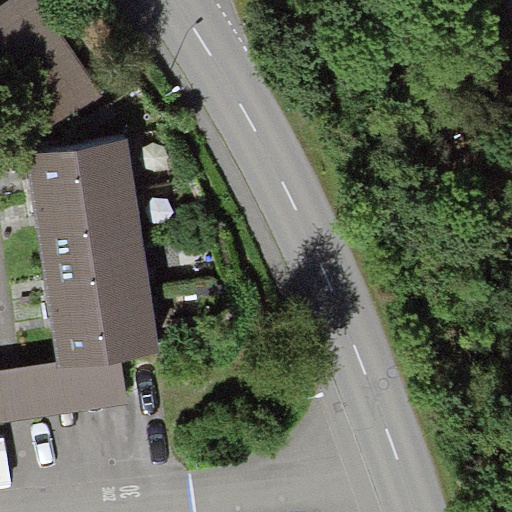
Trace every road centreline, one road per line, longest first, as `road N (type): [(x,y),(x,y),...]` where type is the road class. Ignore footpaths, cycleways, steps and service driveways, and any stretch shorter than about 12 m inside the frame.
road 1 (secondary): [(404,455),(299,211),(179,0)]
road 2 (residential): [(25,511),(317,481),(404,455)]
